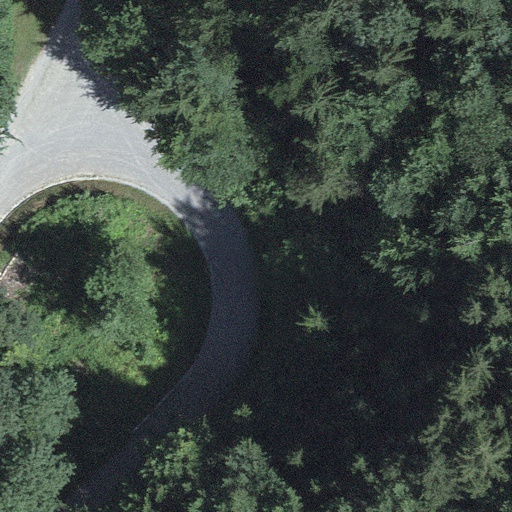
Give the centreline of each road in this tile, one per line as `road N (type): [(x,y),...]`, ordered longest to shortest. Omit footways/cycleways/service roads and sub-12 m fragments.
road 1 (track): [(54,158),(146,163),(223,226),(222,356),(99,511)]
road 2 (track): [(54,158),(64,47),(88,0)]
